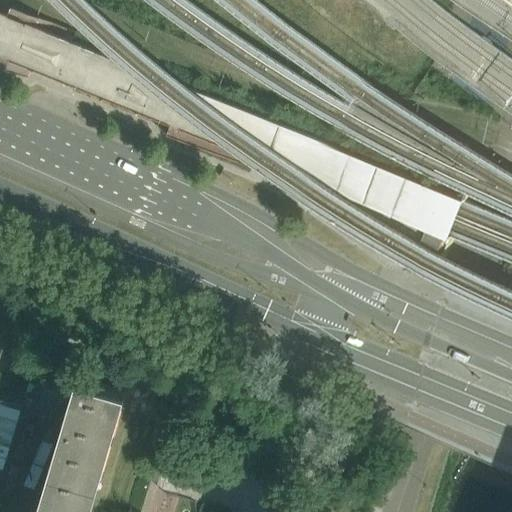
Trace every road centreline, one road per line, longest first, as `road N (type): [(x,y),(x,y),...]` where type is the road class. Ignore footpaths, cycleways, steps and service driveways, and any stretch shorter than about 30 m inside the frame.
road 1 (secondary): [(511,376),(328,291),(246,240),(0,119)]
road 2 (secondary): [(0,183),(511,408)]
road 3 (residential): [(1,511),(31,408),(53,387)]
